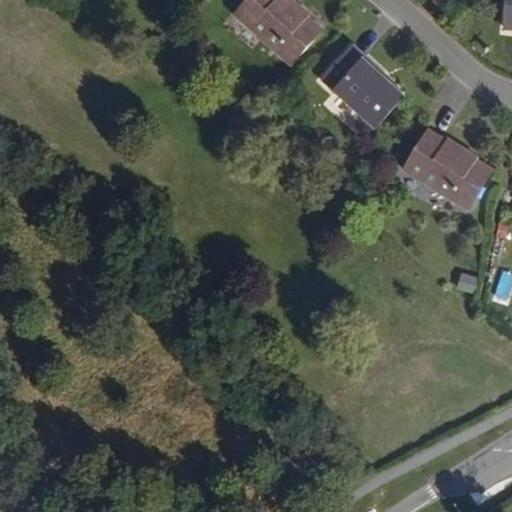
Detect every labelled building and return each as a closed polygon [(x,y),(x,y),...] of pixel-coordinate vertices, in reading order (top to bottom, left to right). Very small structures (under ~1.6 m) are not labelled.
[(321,31),(286,0),(248,0),(235,15),(291,65),(321,31)] [(395,80),(357,46),(352,51),(391,85),(395,80)] [(391,85),(352,51),(325,81),(377,129),(405,98),(391,85)] [(494,172),(432,132),(406,171),(469,212),(494,172)] [(476,295),(480,279),(461,274),(457,290),(476,295)]
